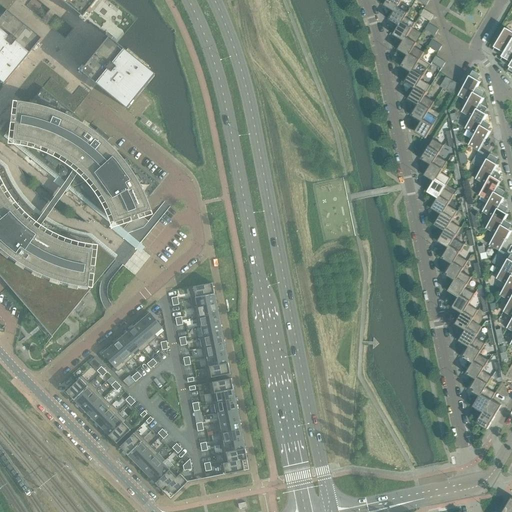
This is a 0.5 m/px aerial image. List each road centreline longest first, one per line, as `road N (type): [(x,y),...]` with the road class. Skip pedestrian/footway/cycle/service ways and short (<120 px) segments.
road 1 (secondary): [(187,0),(225,102),(305,511)]
road 2 (secondary): [(331,511),(250,105),(213,0)]
road 3 (residential): [(473,488),(364,0)]
road 4 (residential): [(34,389),(197,248),(186,181),(87,98)]
road 5 (residential): [(34,389),(149,506)]
